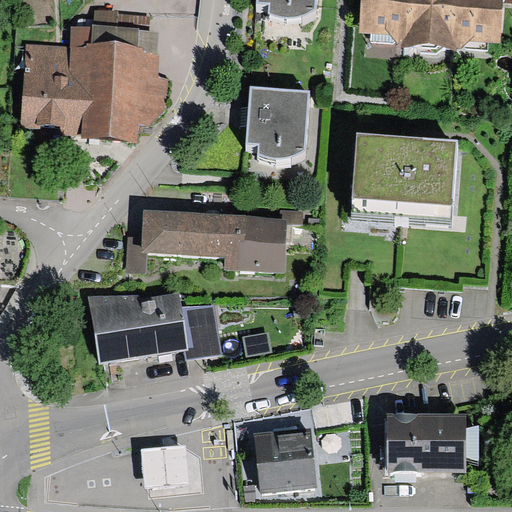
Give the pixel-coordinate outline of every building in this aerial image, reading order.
[(268,15),(268,27),(280,30),(300,30),(315,22),(316,0),(257,0),(257,14),(268,15)] [(364,0),(361,41),(386,42),(405,58),(453,58),(471,50),(500,51),(503,2),(501,0),(364,0)] [(30,48),(24,131),(84,135),(83,148),(139,152),(140,137),(148,138),(155,43),(71,37),(70,51),(30,48)] [(258,155),(257,167),(269,171),(289,171),(304,162),(308,105),(250,100),(246,154),(258,155)] [(458,159),(353,153),(349,222),(454,228),(458,159)] [(286,227),(147,219),(145,244),(144,269),(284,276),(286,227)] [(144,280),(144,269),(145,244),(127,243),(125,279),(144,280)] [(139,302),(88,303),(99,373),(185,359),(178,315),(176,303),(139,307),(139,302)] [(178,315),(185,359),(187,366),(218,361),(210,310),(178,315)] [(468,487),(468,429),(391,429),(391,488),(468,487)] [(317,467),(350,466),(349,432),(316,432),(317,467)] [(259,504),(314,497),(307,443),(252,451),(259,504)] [(144,491),(189,488),(186,449),(141,453),(144,491)]
